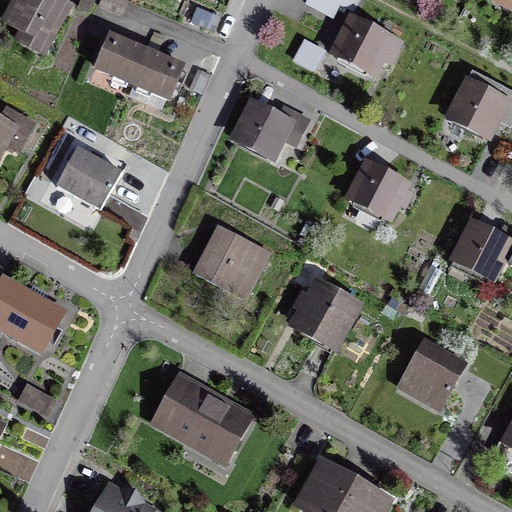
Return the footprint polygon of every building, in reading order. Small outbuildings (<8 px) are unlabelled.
[(48,46),(69,7),(55,0),(16,0),(4,22),(23,32),(17,41),(43,55),(48,46)] [(82,0),(79,8),(89,13),(94,0),(82,0)] [(127,3),(120,0),(102,0),(100,7),(122,16),(127,3)] [(360,0),(309,0),(307,5),(333,19),(340,6),(354,13),(360,0)] [(392,64),(401,46),(352,20),(334,56),(374,77),(383,59),(392,64)] [(133,86),(147,53),(111,38),(97,70),(133,86)] [(324,53),(305,42),(295,61),(314,72),(324,53)] [(147,53),(133,86),(170,101),(183,69),(147,53)] [(511,94),(473,74),(450,119),(489,138),(505,108),(511,111),(511,94)] [(236,139),(273,158),(288,129),(301,136),(308,122),(284,109),(278,120),(253,107),(236,139)] [(19,153),(35,126),(7,110),(0,122),(0,152),(4,145),(19,153)] [(57,187),(101,212),(122,175),(78,150),(57,187)] [(368,165),(349,201),(389,222),(408,186),(368,165)] [(499,240),(473,227),(456,259),(472,268),(468,276),(489,287),(509,249),(511,250),(511,233),(504,229),(499,240)] [(244,242),(219,229),(195,275),(221,288),(223,283),(248,296),(270,255),(252,246),(250,249),(243,245),(244,242)] [(431,267),(419,290),(432,297),(444,274),(431,267)] [(64,315),(3,280),(0,284),(0,328),(42,353),(64,315)] [(357,308),(317,286),(295,326),(335,348),(357,308)] [(423,345),(400,386),(417,396),(420,392),(444,405),(464,368),(423,345)] [(208,448),(229,460),(252,420),(235,411),(234,412),(201,393),(201,392),(178,379),(154,423),(206,452),(208,448)] [(56,403),(27,387),(19,402),(47,418),(56,403)] [(511,433),(498,458),(511,465),(511,433)] [(306,511),(339,511),(356,483),(322,464),(298,507),(306,511)] [(356,483),(339,511),(383,511),(393,495),(377,486),(373,493),(356,483)] [(152,511),(154,510),(110,485),(95,511),(152,511)]
